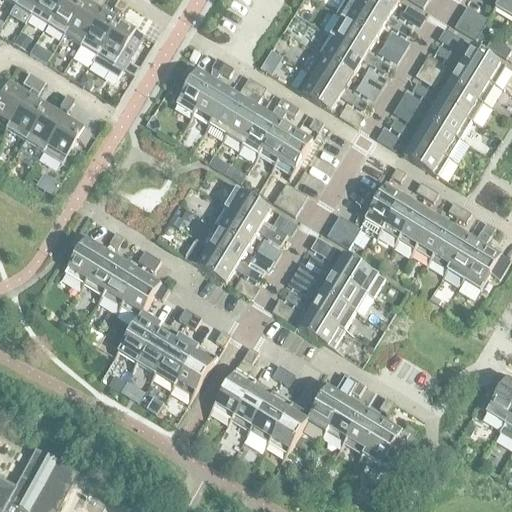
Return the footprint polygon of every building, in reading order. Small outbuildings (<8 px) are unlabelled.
[(18,0),(14,8),(30,18),(40,0),(18,0)] [(63,0),(40,0),(30,18),(46,28),(63,0)] [(63,0),(46,28),(63,38),(84,3),(77,0),(63,0)] [(346,0),(337,17),(342,20),(376,41),(385,26),(396,33),(401,26),(390,19),(389,18),(387,22),(353,1),(350,0),(346,0)] [(393,0),(354,0),(353,1),(387,22),(389,18),(390,19),(399,4),(393,0)] [(404,0),(423,11),(429,1),(428,0),(404,0)] [(511,19),(511,0),(501,0),(498,4),(509,11),(506,16),(511,19)] [(122,15),(127,6),(118,1),(112,10),(122,15)] [(100,13),(84,3),(63,38),(79,48),(100,13)] [(461,20),(482,33),(489,23),(467,9),(461,20)] [(79,48),(95,58),(116,23),(100,13),(79,48)] [(376,41),(342,20),(331,38),(364,59),(366,55),(367,56),(376,41)] [(476,44),(482,33),(461,20),(454,30),(476,44)] [(142,39),(116,23),(95,58),(112,69),(126,45),(135,51),(142,39)] [(401,26),(396,33),(408,40),(413,33),(401,26)] [(21,36),(14,46),(23,51),(29,41),(21,36)] [(379,62),(367,56),(366,55),(364,59),(331,38),(319,57),(354,78),(363,63),(374,70),(379,62)] [(492,41),(486,50),(496,56),(502,46),(492,41)] [(511,52),(502,46),(496,56),(506,62),(511,52)] [(495,88),(506,69),(472,48),(463,63),(451,56),(447,64),(458,71),(459,71),(461,67),(495,88)] [(451,56),(440,49),(435,57),(447,64),(451,56)] [(44,52),(38,63),(45,67),(51,56),(44,52)] [(319,57),(308,75),(342,96),(344,92),(345,92),(354,78),(319,57)] [(379,62),(374,70),(385,77),(390,69),(379,62)] [(234,72),(225,66),(220,75),(229,81),(234,72)] [(459,71),(458,71),(449,85),(483,106),(495,88),(461,67),(459,71)] [(215,84),(198,73),(189,68),(182,79),(191,85),(177,108),(194,118),(215,84)] [(30,92),(37,80),(28,75),(22,86),(30,92)] [(297,94),(331,115),(340,100),(351,107),(356,99),(345,92),(344,92),(342,96),(308,75),(297,94)] [(86,79),(80,88),(95,97),(101,88),(86,79)] [(5,132),(24,143),(44,109),(34,103),(45,85),(37,80),(30,92),(26,98),(5,132)] [(210,128),(226,138),(247,104),(252,95),(258,86),(249,81),(238,98),(231,94),(210,128)] [(231,94),(215,84),(194,118),(210,128),(231,94)] [(472,125),(483,106),(449,85),(440,100),(429,93),(424,101),(435,108),(436,108),(439,104),(472,125)] [(0,97),(0,128),(5,132),(26,98),(7,86),(0,97)] [(267,92),(258,86),(252,95),(261,101),(267,92)] [(412,94),(424,101),(429,93),(417,86),(412,94)] [(67,114),(74,103),(65,98),(58,109),(67,114)] [(356,99),(351,107),(363,114),(368,106),(356,99)] [(243,148),(259,158),(280,124),(285,115),(291,106),(282,101),(271,118),(264,114),(243,148)] [(264,114),(247,104),(226,138),(243,148),(264,114)] [(472,125),(439,104),(436,108),(435,108),(426,122),(461,143),(472,125)] [(300,112),(291,106),(285,115),(294,121),(300,112)] [(24,143),(42,154),(63,120),(67,114),(58,109),(54,115),(44,109),(24,143)] [(153,118),(147,128),(157,135),(161,129),(159,122),(153,118)] [(90,137),(63,120),(42,154),(61,166),(75,143),(83,148),(90,137)] [(324,126),(315,121),(309,130),(318,136),(324,126)] [(414,145),(416,141),(449,162),(461,143),(426,122),(417,137),(406,130),(401,137),(413,144),(414,145)] [(390,130),(401,137),(406,130),(395,123),(390,130)] [(297,134),(280,124),(259,158),(275,168),(297,134)] [(297,134),(275,168),(292,178),(313,144),(297,134)] [(414,145),(413,144),(403,159),(438,180),(449,162),(416,141),(414,145)] [(406,177),(397,171),(391,180),(401,186),(406,177)] [(286,186),(280,196),(301,210),(308,199),(294,190),(286,186)] [(415,195),(424,200),(430,191),(421,186),(415,195)] [(365,223),(382,233),(403,199),(386,188),(365,223)] [(261,227),(262,227),(272,212),(237,191),(226,210),(259,231),(261,227)] [(433,206),(439,197),(430,191),(424,200),(433,206)] [(301,210),(280,196),(273,207),(295,220),(301,210)] [(382,233),(398,243),(419,209),(403,199),(382,233)] [(448,215),(457,220),(463,211),(454,206),(448,215)] [(398,243),(415,253),(436,219),(419,209),(398,243)] [(214,229),(249,250),(258,235),(269,242),(273,234),(262,227),(261,227),(259,231),(226,210),(214,229)] [(463,211),(457,220),(466,226),(472,217),(463,211)] [(340,218),(333,229),(355,242),(361,231),(340,218)] [(172,219),(168,225),(177,231),(181,224),(172,219)] [(415,253),(431,263),(452,229),(436,219),(415,253)] [(496,231),(486,226),(481,235),(490,241),(496,231)] [(239,264),(240,264),(249,250),(214,229),(203,247),(237,268),(239,264)] [(348,252),(355,242),(333,229),(327,239),(348,252)] [(447,273),(468,239),(452,229),(431,263),(447,273)] [(275,231),(273,234),(269,242),(280,249),(287,238),(275,231)] [(65,276),(84,288),(105,253),(78,236),(71,248),(80,253),(65,276)] [(117,252),(124,241),(116,236),(109,247),(117,252)] [(447,273),(464,283),(485,249),(468,239),(447,273)] [(226,287),(235,272),(246,279),(251,271),(240,264),(239,264),(237,268),(203,247),(196,243),(185,262),(226,287)] [(485,249),(464,283),(481,293),(490,278),(498,284),(510,264),(485,249)] [(124,265),(105,253),(84,288),(103,299),(124,265)] [(153,259),(145,254),(138,265),(146,270),(153,259)] [(334,276),(367,297),(373,300),(385,282),(344,257),(335,272),(324,265),(319,273),(330,280),(331,280),(334,276)] [(312,258),(308,266),(319,273),(324,265),(312,258)] [(153,259),(146,270),(154,275),(161,264),(153,259)] [(142,276),(124,265),(103,299),(121,310),(142,276)] [(251,271),(246,279),(258,286),(263,278),(251,271)] [(121,310),(139,321),(144,316),(154,299),(161,288),(142,276),(121,310)] [(321,294),(356,315),(367,297),(334,276),(331,280),(330,280),(321,294)] [(170,293),(161,288),(154,299),(163,304),(170,293)] [(301,302),(297,310),(308,316),(309,317),(311,313),(344,334),(356,315),(321,294),(313,309),(301,302)] [(301,302),(290,295),(285,303),(297,310),(301,302)] [(178,323),(187,328),(193,316),(185,311),(178,323)] [(299,332),(333,352),(344,334),(311,313),(309,317),(308,316),(299,332)] [(119,355),(138,366),(162,327),(144,316),(139,321),(119,355)] [(193,316),(187,328),(195,333),(202,321),(193,316)] [(162,327),(138,366),(156,377),(180,338),(162,327)] [(231,339),(227,337),(222,334),(215,345),(224,350),(231,339)] [(156,377),(175,388),(199,349),(180,338),(156,377)] [(199,349),(175,388),(194,400),(218,360),(199,349)] [(252,367),(259,356),(250,351),(243,362),(252,367)] [(252,367),(243,362),(213,412),(232,423),(256,384),(247,379),(253,368),(252,367)] [(281,385),(287,374),(279,369),(272,380),(281,385)] [(289,390),(296,379),(287,374),(281,385),(289,390)] [(511,383),(499,375),(490,389),(481,404),(489,410),(486,415),(505,426),(499,436),(511,415),(511,383)] [(312,418),(308,424),(326,435),(347,401),(351,394),(358,383),(349,378),(348,381),(344,379),(336,394),(328,389),(327,392),(325,394),(324,396),(322,398),(321,400),(311,417),(312,418)] [(359,399),(366,388),(358,383),(351,394),(359,399)] [(256,384),(232,423),(250,434),(274,395),(256,384)] [(312,395),(321,400),(328,389),(320,384),(319,384),(315,391),(312,395)] [(274,395),(250,434),(268,446),(293,406),(274,395)] [(347,401),(326,435),(345,446),(365,412),(347,401)] [(394,406),(386,401),(379,412),(388,417),(394,406)] [(293,406),(268,446),(287,457),(308,424),(312,418),(311,417),(293,406)] [(365,412),(345,446),(363,457),(384,423),(365,412)] [(511,443),(511,415),(499,436),(511,443)] [(408,427),(403,435),(384,423),(363,457),(396,477),(403,465),(421,435),(408,427)] [(0,511),(57,511),(63,501),(78,476),(35,452),(14,489),(1,482),(0,481),(0,511)]
